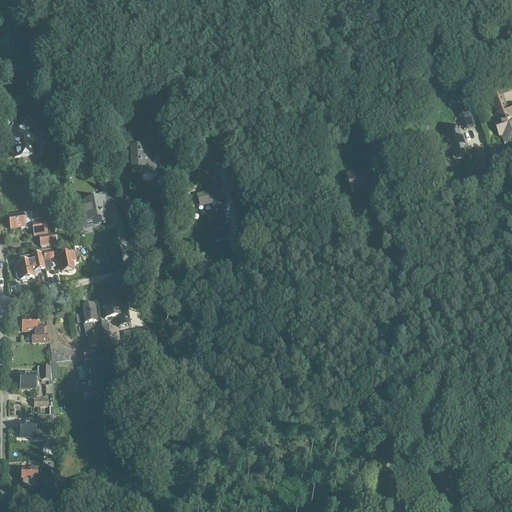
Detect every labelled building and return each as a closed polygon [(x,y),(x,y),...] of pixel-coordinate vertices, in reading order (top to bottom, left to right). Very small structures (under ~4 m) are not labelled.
[(5,70),(18,71),(18,69),(25,69),(25,61),(27,61),(28,46),(31,46),(31,38),(12,37),(11,59),(6,59),(5,70)] [(70,83),(60,86),(62,97),(72,94),(70,83)] [(494,95),(490,83),(477,88),(481,100),(494,95)] [(503,96),(492,100),(501,124),(496,126),(500,138),(505,136),(508,144),(511,142),(511,120),(511,117),(511,116),(511,106),(507,108),(503,96)] [(467,107),(466,107),(457,110),(458,111),(459,117),(464,131),(476,127),(471,112),(469,113),(467,107)] [(11,138),(14,159),(36,155),(33,134),(26,135),(26,133),(37,116),(26,108),(11,130),(12,138),(11,138)] [(47,134),(55,126),(52,123),(44,131),(47,134)] [(457,156),(458,160),(466,158),(462,143),(465,142),(463,137),(461,138),(457,127),(442,132),(445,143),(444,144),(449,159),(457,156)] [(88,151),(87,137),(78,138),(79,151),(88,151)] [(140,172),(140,174),(142,174),(142,173),(153,173),(152,164),(156,164),(155,150),(150,150),(150,148),(126,149),(127,166),(132,165),(132,172),(140,172)] [(368,162),(365,151),(358,154),(361,164),(368,162)] [(346,175),(351,193),(358,191),(359,194),(368,191),(362,170),(356,171),(357,173),(353,174),(353,173),(346,175)] [(109,180),(99,182),(102,197),(112,195),(109,180)] [(210,193),(204,195),(207,206),(213,204),(214,209),(215,209),(216,214),(206,216),(212,242),(213,242),(229,238),(223,215),(222,215),(220,208),(226,206),(219,180),(207,183),(210,193)] [(109,222),(107,208),(105,198),(81,203),(85,223),(93,221),(94,225),(109,222)] [(24,215),(8,218),(10,231),(13,230),(20,229),(21,232),(26,231),(26,233),(32,231),(34,239),(39,238),(48,236),(45,221),(40,222),(40,220),(33,221),(32,213),(23,215),(24,215)] [(48,236),(39,238),(41,248),(56,245),(55,235),(48,236)] [(61,251),(53,252),(54,259),(56,259),(57,265),(60,264),(62,274),(66,273),(68,274),(72,273),(73,271),(74,271),(72,263),(76,262),(75,254),(62,257),(61,251)] [(53,252),(43,254),(44,261),(50,260),(54,260),(54,259),(53,252)] [(42,254),(41,255),(37,255),(34,256),(14,260),(16,267),(17,267),(20,282),(34,279),(33,274),(37,273),(45,271),(43,261),(42,254)] [(44,261),(43,261),(45,271),(45,272),(52,271),(50,260),(44,261)] [(119,302),(103,305),(105,320),(117,318),(119,328),(130,326),(127,307),(120,308),(119,302)] [(81,309),(80,309),(82,316),(85,337),(87,336),(88,336),(93,335),(91,324),(98,323),(94,307),(81,309)] [(37,328),(37,320),(22,320),(22,333),(33,333),(33,345),(47,345),(47,328),(37,328)] [(93,335),(88,336),(87,336),(90,349),(100,347),(97,335),(93,335)] [(96,359),(90,360),(93,390),(103,389),(102,385),(103,379),(105,379),(105,371),(103,371),(101,348),(91,349),(91,351),(94,350),(96,359)] [(96,359),(94,350),(91,351),(82,353),(84,361),(90,360),(96,359)] [(69,357),(56,353),(57,364),(71,362),(70,359),(69,357)] [(41,369),(41,382),(49,382),(50,382),(51,370),(51,369),(50,369),(41,369)] [(21,375),(21,391),(35,391),(35,382),(37,382),(37,374),(28,374),(28,375),(21,375)] [(48,400),(33,401),(34,409),(48,408),(48,400)] [(20,425),(20,439),(35,439),(35,440),(46,440),(46,430),(53,430),(53,417),(50,417),(38,417),(38,423),(28,423),(28,425),(20,425)] [(22,470),(21,481),(37,481),(37,476),(44,477),(44,474),(51,474),(51,469),(30,468),(30,470),(22,470)] [(89,476),(71,482),(75,496),(93,491),(89,476)] [(37,481),(21,481),(21,491),(37,492),(43,492),(43,480),(38,480),(38,484),(37,484),(37,481)] [(60,492),(58,487),(48,491),(50,496),(60,492)]
